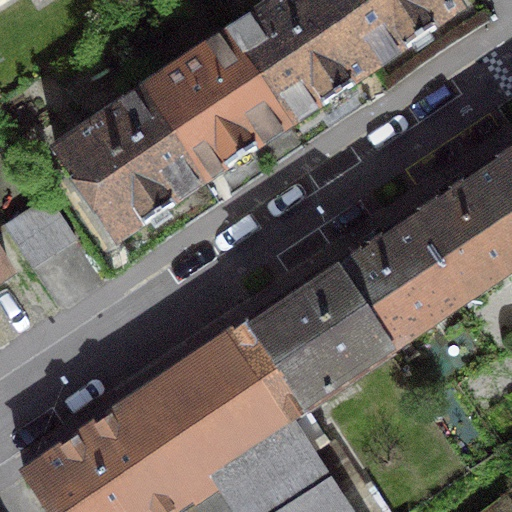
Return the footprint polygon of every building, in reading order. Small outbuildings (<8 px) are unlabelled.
[(371,70),(323,0),(276,0),(226,35),(288,127),(371,70)] [(450,0),(323,0),(371,70),(458,12),(450,0)] [(288,127),(226,35),(142,92),(203,182),(288,127)] [(203,182),(142,92),(55,149),(117,242),(203,182)] [(511,150),(405,222),(463,305),(511,272),(511,150)] [(47,198),(3,225),(32,268),(75,239),(47,198)] [(463,305),(405,222),(333,270),(389,354),(463,305)] [(0,277),(9,271),(0,256),(0,277)] [(389,354),(333,270),(233,335),(293,425),(311,453),(328,442),(306,408),(389,354)] [(163,511),(293,425),(233,335),(24,475),(48,511),(163,511)] [(293,425),(163,511),(351,511),(311,453),(293,425)]
